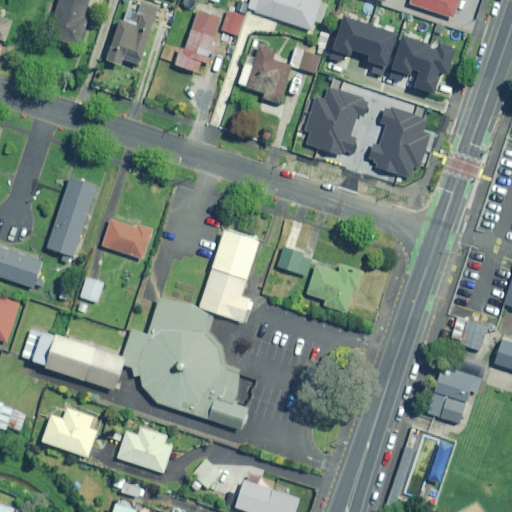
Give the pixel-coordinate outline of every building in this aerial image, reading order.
[(80,47),(88,20),(93,21),(99,2),(93,0),(62,0),(50,38),(80,47)] [(159,8),(132,0),(124,0),(122,8),(106,61),(122,66),(123,61),(141,66),(159,8)] [(322,1),(317,0),(259,0),(256,12),(312,30),(322,1)] [(399,14),(364,0),(345,0),(331,35),(382,56),(399,14)] [(460,0),(412,0),(411,5),(454,19),(460,0)] [(202,61),(210,64),(219,38),(216,37),(222,19),(198,11),(185,49),(181,47),(175,65),(198,73),(202,61)] [(227,11),(221,31),(239,36),(245,16),(227,11)] [(12,20),(0,16),(0,40),(5,42),(12,20)] [(442,44),(402,28),(396,44),(390,41),(383,57),(429,76),(442,44)] [(293,67),(290,65),(280,62),(282,54),(260,47),(256,58),(248,56),(239,85),(266,94),(264,100),(280,105),(293,67)] [(290,65),(293,67),(315,74),(321,56),(296,48),(290,65)] [(365,102),(333,92),(327,110),(335,113),(325,145),(329,146),(324,161),(344,167),(365,102)] [(382,154),(386,142),(409,150),(417,124),(377,111),(364,148),(382,154)] [(47,248),(63,254),(60,261),(68,264),(71,256),(73,257),(97,188),(71,179),(47,248)] [(153,232),(112,218),(103,246),(143,260),(153,232)] [(260,242),(226,231),(201,308),(235,319),(260,242)] [(308,276),(315,255),(287,245),(280,266),(308,276)] [(46,279),(38,277),(42,262),(0,247),(0,276),(34,288),(35,285),(43,287),(46,279)] [(364,272),(342,265),(339,273),(317,265),(307,294),(327,301),(325,306),(346,313),(355,289),(358,290),(364,272)] [(120,274),(110,271),(106,283),(115,287),(120,274)] [(104,283),(86,278),(81,295),(99,300),(104,283)] [(64,285),(59,298),(70,302),(74,288),(64,285)] [(19,306),(0,299),(0,340),(7,342),(19,306)] [(241,370),(227,365),(224,347),(210,332),(215,317),(192,304),(160,299),(148,334),(133,328),(123,357),(127,359),(125,365),(133,368),(133,371),(135,377),(141,375),(143,386),(158,403),(242,431),(249,408),(238,404),(239,402),(236,400),(239,395),(241,370)] [(511,308),(506,306),(502,318),(511,320),(511,308)] [(489,326),(465,318),(457,345),(481,352),(489,326)] [(57,337),(32,329),(23,356),(34,360),(33,361),(47,366),(46,369),(117,391),(127,359),(57,337)] [(511,340),(505,338),(497,364),(511,368),(511,340)] [(452,375),(441,371),(434,392),(472,404),(481,374),(455,366),(452,375)] [(447,396),(436,393),(430,413),(441,416),(447,396)] [(447,397),(441,416),(461,423),(468,403),(447,397)] [(12,410),(0,405),(0,427),(4,429),(6,425),(20,431),(26,415),(12,410)] [(93,417),(67,408),(63,420),(51,416),(42,442),(88,458),(97,431),(89,429),(93,417)] [(167,437),(141,428),(139,436),(127,433),(118,458),(164,473),(172,447),(164,445),(167,437)] [(434,438),(418,433),(398,496),(414,501),(434,438)] [(41,472),(13,459),(4,479),(33,492),(41,472)] [(221,473),(206,460),(193,475),(208,488),(221,473)] [(290,490),(246,476),(237,504),(261,511),(287,511),(290,504),(286,502),(290,490)] [(116,477),(114,486),(123,489),(121,493),(139,498),(143,484),(116,477)] [(440,491),(430,488),(424,505),(434,508),(440,491)]
